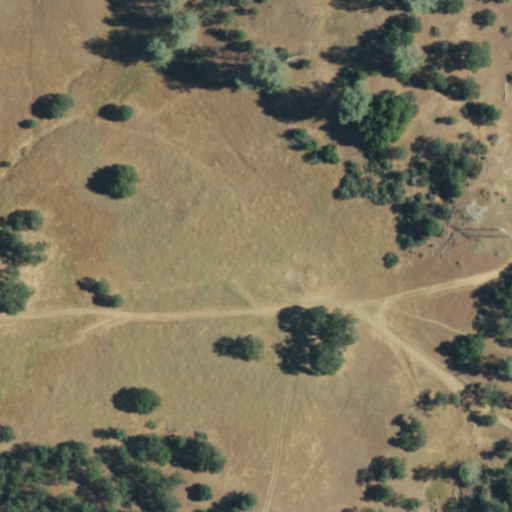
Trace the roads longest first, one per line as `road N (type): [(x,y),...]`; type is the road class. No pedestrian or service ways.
road 1 (track): [(359,314),(312,303),(0,313)]
road 2 (track): [(511,426),(359,314)]
